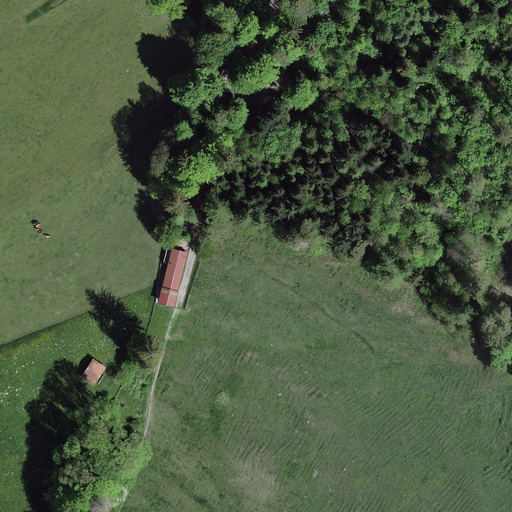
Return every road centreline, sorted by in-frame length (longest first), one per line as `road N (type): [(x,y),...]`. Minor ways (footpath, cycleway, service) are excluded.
road 1 (track): [(242,99),(195,190),(197,231),(177,306)]
road 2 (track): [(242,99),(271,89),(297,37),(335,0)]
